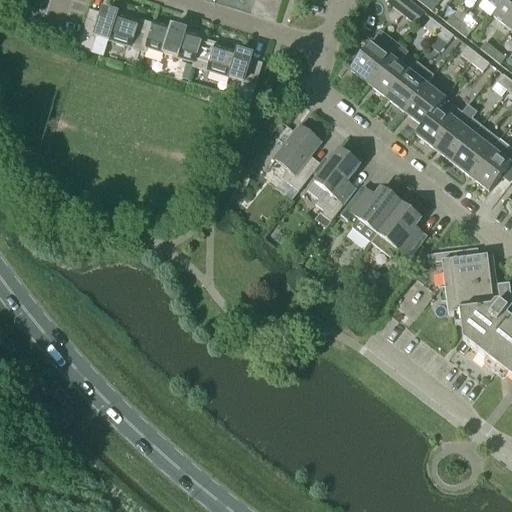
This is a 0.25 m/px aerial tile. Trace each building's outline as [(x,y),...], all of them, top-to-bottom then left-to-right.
[(415,28),(424,17),(402,0),(391,0),(387,6),(415,28)] [(432,15),(437,8),(427,0),(422,7),(432,15)] [(482,0),(481,1),(498,14),(509,0),(482,0)] [(493,20),(510,34),(511,31),(511,0),(509,0),(498,14),(493,20)] [(96,40),(144,55),(145,55),(146,52),(145,51),(152,28),(103,13),(98,27),(86,23),(77,52),(91,56),(96,40)] [(458,14),(453,20),(462,27),(466,21),(458,14)] [(456,34),(462,27),(453,20),(451,19),(446,26),(456,34)] [(436,39),(442,31),(431,22),(424,30),(436,39)] [(203,40),(154,25),(153,24),(152,28),(145,51),(146,52),(194,66),(194,67),(201,44),(202,44),(203,40)] [(462,27),(456,34),(466,41),(471,34),(462,27)] [(442,31),(436,39),(446,48),(453,40),(442,31)] [(350,74),(368,88),(398,50),(380,35),(350,74)] [(194,67),(194,66),(192,70),(242,86),(237,102),(250,106),(259,77),(247,73),(251,59),(202,44),(201,44),(194,67)] [(490,60),(495,53),(485,46),(480,52),(490,60)] [(368,88),(386,102),(407,75),(398,68),(407,56),(398,50),(368,88)] [(472,67),(478,59),(467,50),(461,58),(472,67)] [(495,53),(490,60),(500,68),(505,61),(495,53)] [(478,59),(472,67),(483,76),(489,68),(478,59)] [(386,102),(404,117),(425,89),(434,79),(416,65),(407,75),(386,102)] [(179,66),(175,79),(187,83),(192,70),(179,66)] [(508,95),(511,89),(511,84),(503,78),(497,86),(508,95)] [(404,117),(422,130),(422,131),(443,104),(425,89),(404,117)] [(422,130),(415,138),(434,153),(468,109),(461,117),(443,104),(422,131),(422,130)] [(434,153),(452,167),(481,129),(472,122),(476,116),(468,109),(434,153)] [(452,167),(470,181),(498,145),(498,144),(499,143),(481,129),(452,167)] [(295,178),(320,147),(299,131),(274,163),(288,174),(281,182),(298,196),(305,186),(295,178)] [(498,145),(470,181),(488,195),(500,180),(511,164),(511,155),(506,151),(498,145)] [(359,170),(339,154),(330,166),(327,164),(316,178),(318,180),(314,186),(325,195),(315,208),(323,215),(321,218),(330,226),(350,200),(341,193),(359,170)] [(511,164),(500,180),(510,188),(511,184),(511,164)] [(370,246),(400,208),(381,193),(370,207),(357,197),(340,219),(353,229),(353,233),(370,246)] [(420,223),(400,208),(370,246),(391,262),(392,260),(404,269),(422,247),(409,237),(420,223)] [(320,217),(315,224),(326,232),(330,226),(321,218),(320,217)] [(459,318),(463,345),(511,383),(511,325),(506,321),(511,315),(509,294),(491,296),(487,260),(478,261),(477,253),(427,259),(428,268),(441,266),(448,319),(459,318)]
